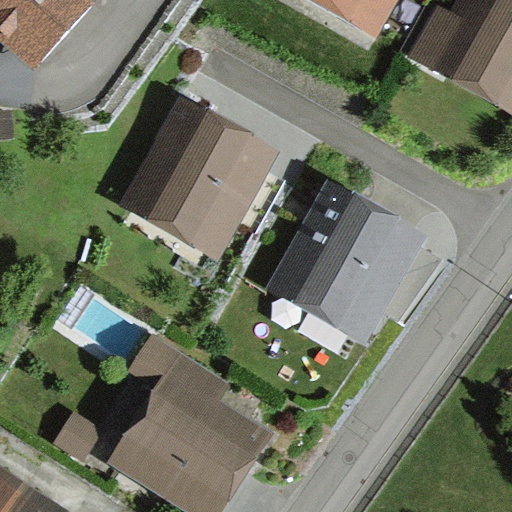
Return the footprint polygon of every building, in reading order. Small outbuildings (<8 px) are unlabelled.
[(0,0),(0,35),(30,61),(82,0),(0,0)] [(396,0),(323,0),(378,32),(396,0)] [(511,0),(459,0),(451,14),(436,6),(410,53),(511,109),(511,0)] [(183,100),(124,207),(222,261),(241,226),(255,234),(285,179),(269,171),(279,152),(183,100)] [(330,180),(269,291),(368,345),(429,234),(330,180)] [(76,411),(56,444),(85,462),(91,454),(184,511),(224,511),(275,432),(222,399),(231,385),(152,336),(97,424),(76,411)] [(0,511),(75,511),(0,462),(0,511)]
